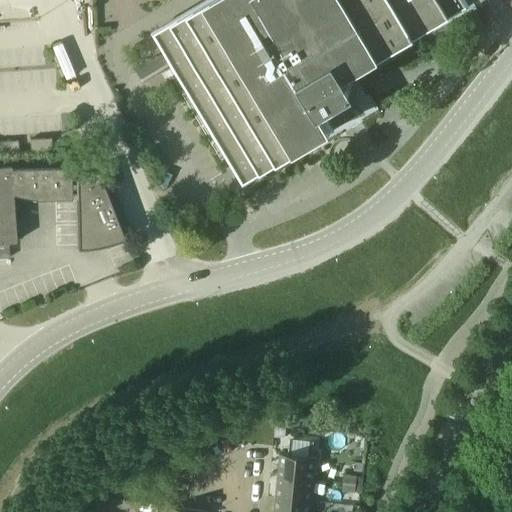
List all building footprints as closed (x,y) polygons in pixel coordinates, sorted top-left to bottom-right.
[(175,63),(245,180),(331,129),(329,125),(350,104),(346,98),(357,92),(347,75),(467,4),(465,0),(206,0),(155,30),(175,64),(175,63)] [(29,140),(30,151),(51,150),(50,138),(29,140)] [(0,141),(0,153),(18,152),(17,140),(0,141)] [(0,166),(0,241),(16,241),(12,194),(37,199),(71,197),(70,167),(10,169),(10,166),(0,166)] [(76,197),(77,248),(125,229),(112,198),(109,199),(97,170),(75,178),(75,197),(76,197)] [(278,476),(314,480),(316,457),(280,454),(278,476)] [(276,497),(312,501),(314,480),(278,476),(276,497)] [(274,511),(310,511),(312,501),(276,497),(274,511)]
